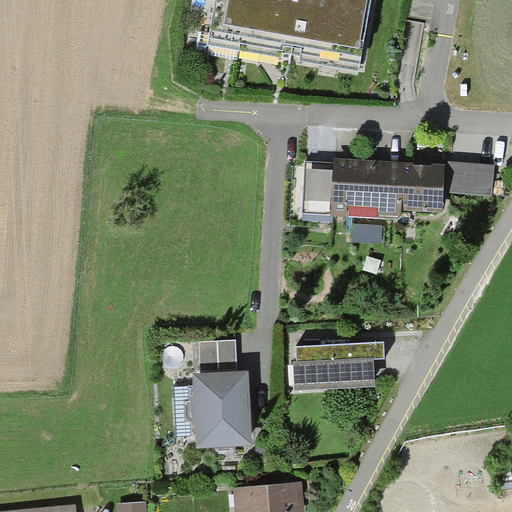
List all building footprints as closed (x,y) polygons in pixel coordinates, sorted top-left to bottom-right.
[(216,0),(209,47),(282,60),(283,56),(301,59),(300,64),(360,74),(372,0),(216,0)] [(446,167),(334,161),(334,165),(306,164),(303,214),(330,215),(331,218),(401,221),(401,213),(444,215),(446,167)] [(446,194),(493,198),(495,167),(448,163),(446,194)] [(237,341),(200,342),(201,373),(238,372),(237,341)] [(296,366),(293,366),(295,395),(376,391),(375,364),(386,363),(385,345),(331,347),(313,350),(296,349),(296,366)] [(249,374),(193,377),(193,387),(189,388),(189,403),(185,403),(186,423),(191,423),(192,438),(196,438),(197,452),(253,449),(249,374)] [(305,511),(303,483),(233,489),(235,511),(305,511)] [(147,511),(147,503),(118,505),(118,511),(147,511)]
